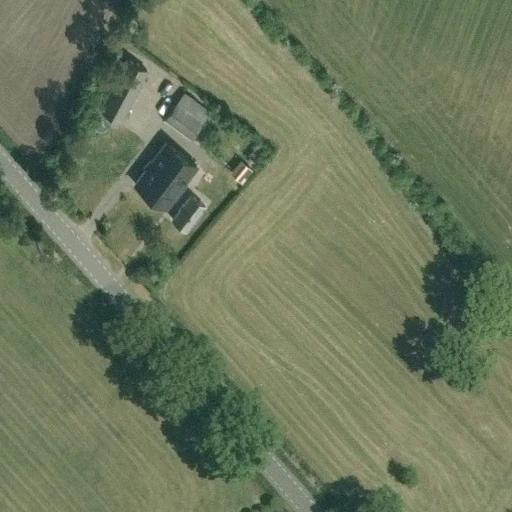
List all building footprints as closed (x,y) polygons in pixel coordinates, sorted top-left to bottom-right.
[(127,59),(101,108),(120,118),(146,69),(127,59)] [(190,138),(206,117),(210,111),(205,107),(206,106),(184,90),(163,119),(190,138)] [(195,165),(165,142),(133,183),(163,206),(195,165)] [(264,147),(257,142),(248,154),(254,159),(264,147)] [(186,231),(206,205),(191,192),(171,218),(186,231)]
